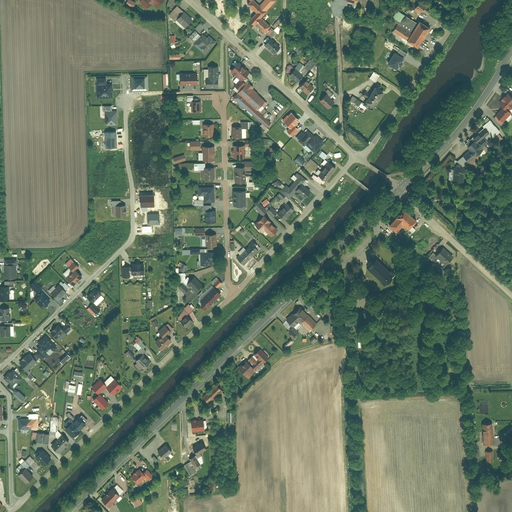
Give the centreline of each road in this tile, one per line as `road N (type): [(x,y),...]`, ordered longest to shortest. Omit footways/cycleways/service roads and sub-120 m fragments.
road 1 (tertiary): [(398,192),(67,511)]
road 2 (residential): [(0,369),(132,238),(124,76)]
road 3 (residential): [(234,293),(15,506)]
road 4 (residential): [(187,0),(355,156)]
road 5 (residential): [(234,293),(226,282),(224,93)]
road 6 (residential): [(359,159),(471,0)]
road 7 (residential): [(355,156),(234,293)]
road 8 (tertiary): [(511,45),(469,116),(402,188)]
road 9 (unclassified): [(398,192),(511,296)]
